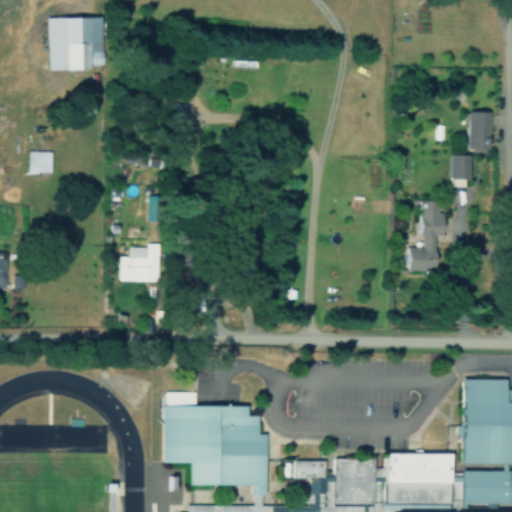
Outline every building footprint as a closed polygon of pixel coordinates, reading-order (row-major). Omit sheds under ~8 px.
[(44,69),(84,67),(84,50),(97,50),(95,15),(42,17),(44,69)] [(185,103),(167,102),(166,134),(184,135),(185,103)] [(464,147),(484,148),(485,111),(464,111),(464,147)] [(25,172),(48,172),(48,150),(25,150),(25,172)] [(446,177),(465,177),(465,154),(446,153),(446,177)] [(431,234),(438,234),(439,210),(435,210),(435,199),(417,199),(416,246),(403,246),(403,269),(431,269),(431,234)] [(115,280),(155,280),(156,242),(143,242),(143,246),(126,246),(126,255),(115,255),(115,280)] [(19,288),(19,275),(8,275),(9,288),(19,288)] [(457,378),(499,378),(499,401),(502,401),(503,401),(503,388),(511,388),(511,462),(508,462),(462,462),(456,462),(456,380),(457,378)] [(157,403),(160,403),(164,403),(164,390),(183,390),(183,380),(195,380),(195,403),(237,403),(240,403),(240,412),(251,412),(251,430),(259,431),(260,492),(256,492),(246,492),(246,483),(212,483),(181,483),(181,460),(156,460),(156,458),(157,403)] [(372,465),(372,470),(372,473),(371,476),(369,476),(369,479),(371,479),(371,502),(376,502),(376,479),(382,479),(382,502),(444,502),(445,451),(416,450),(416,448),(412,448),(408,448),(408,450),(382,450),(382,465),(377,465),(372,465)] [(329,456),(329,474),(329,480),(329,503),(331,503),(369,502),(369,479),(369,476),(369,473),(372,473),(372,470),(370,470),(369,456),(329,456)] [(277,460),(277,474),(285,475),(285,491),(307,491),(307,499),(307,503),(309,503),(320,503),(320,480),(329,480),(329,474),(319,474),(319,459),(291,458),(288,458),(288,460),(277,460)] [(457,467),(456,502),(498,502),(502,502),(511,502),(511,468),(508,468),(508,462),(462,462),(462,467),(457,467)] [(246,492),(246,503),(256,503),(256,492),(246,492)] [(180,503),(180,511),(283,511),(322,511),(329,511),(386,511),(445,511),(491,511),(491,502),(458,502),(456,502),(450,502),(444,502),(383,502),(382,502),(376,502),(371,502),(369,502),(331,503),(329,503),(320,503),(309,503),(309,505),(266,504),(256,504),(256,503),(246,503),(180,503)] [(511,502),(498,502),(499,511),(511,511),(511,502)]
